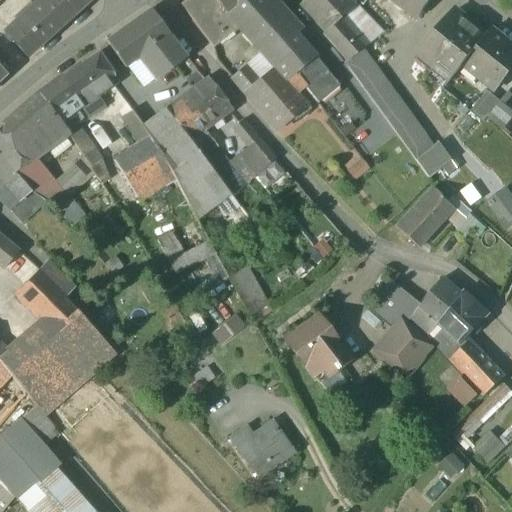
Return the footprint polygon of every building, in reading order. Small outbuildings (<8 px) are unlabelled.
[(39,1),(36,4),(58,27),(87,0),(41,0),(40,2),(39,1)] [(187,0),(185,2),(217,44),(237,28),(225,14),(214,0),(187,0)] [(214,0),(225,14),(242,0),(214,0)] [(264,0),(262,2),(261,0),(242,0),(225,14),(237,28),(260,54),(273,68),(274,67),(286,80),(293,74),(296,78),(305,88),(317,104),(338,87),(296,35),(298,33),(269,0),(264,0)] [(305,0),(299,6),(323,33),(338,19),(354,3),(350,0),(305,0)] [(373,0),(387,0),(414,20),(416,19),(430,0),(371,0),(373,1),(373,0)] [(338,19),(364,45),(382,32),(354,3),(338,19)] [(26,56),(58,27),(36,4),(4,33),(26,56)] [(136,60),(153,81),(185,58),(165,32),(150,11),(147,13),(107,43),(124,68),(126,67),(136,60)] [(455,74),(463,65),(486,36),(454,11),(418,56),(435,69),(441,62),(455,74)] [(364,45),(338,19),(323,33),(324,36),(345,61),(360,48),(364,45)] [(511,48),(490,31),(486,36),(463,65),(494,90),(511,67),(511,48)] [(362,89),(365,93),(384,80),(360,48),(345,61),(343,62),(350,72),(362,89)] [(258,80),(273,68),(260,54),(245,67),(258,80)] [(98,55),(62,78),(82,108),(98,96),(117,83),(98,55)] [(143,89),(153,81),(136,60),(126,67),(143,89)] [(450,81),(455,74),(441,62),(435,69),(450,81)] [(230,79),(242,94),(258,80),(245,67),(230,79)] [(242,94),(275,131),(289,119),(306,105),(288,84),(296,78),(293,74),(286,80),(274,67),(273,68),(258,80),(242,94)] [(353,95),(362,89),(350,72),(341,78),(353,95)] [(58,124),(82,108),(62,78),(38,95),(58,124)] [(208,78),(180,99),(189,109),(194,106),(209,127),(232,110),(208,78)] [(408,114),(384,80),(365,93),(390,127),(408,114)] [(470,112),(483,123),(487,118),(499,102),(487,93),(470,112)] [(56,125),(58,124),(38,95),(16,114),(44,152),(47,150),(65,136),(56,125)] [(98,96),(82,108),(89,119),(106,107),(98,96)] [(166,109),(189,141),(198,135),(209,127),(194,106),(189,109),(180,99),(166,109)] [(487,118),(494,125),(507,108),(499,102),(487,118)] [(289,119),(294,125),(312,110),(306,105),(289,119)] [(176,180),(197,220),(230,195),(221,183),(202,158),(189,141),(166,109),(141,127),(149,139),(155,147),(170,169),(175,178),(176,180)] [(170,169),(155,147),(149,139),(141,127),(133,115),(131,112),(126,117),(126,127),(139,146),(114,161),(140,202),(154,193),(176,180),(175,178),(170,169)] [(16,114),(6,123),(34,159),(44,152),(16,114)] [(432,147),(408,114),(390,127),(414,160),(432,147)] [(63,129),(85,159),(96,151),(99,149),(93,141),(95,139),(79,117),(63,129)] [(232,129),(248,148),(258,141),(242,121),(232,129)] [(0,158),(14,175),(34,159),(6,123),(0,127),(0,158)] [(201,139),(198,135),(189,141),(202,158),(216,147),(206,135),(201,139)] [(72,146),(65,136),(47,150),(54,159),(72,146)] [(274,161),(258,141),(248,148),(238,157),(255,177),(274,161)] [(414,160),(429,181),(439,173),(452,162),(438,143),(432,147),(414,160)] [(202,158),(221,183),(235,173),(216,147),(202,158)] [(102,159),(96,151),(85,159),(91,167),(102,159)] [(0,201),(9,212),(30,193),(14,175),(0,158),(0,201)] [(56,208),(58,210),(68,203),(34,159),(14,175),(30,193),(56,208)] [(347,171),(354,181),(369,170),(361,160),(347,171)] [(245,185),(235,173),(221,183),(230,195),(231,196),(245,185)] [(511,193),(505,184),(485,199),(506,229),(511,224),(511,193)] [(410,213),(431,233),(454,209),(432,189),(410,213)] [(73,199),(58,211),(69,226),(85,215),(73,199)] [(396,227),(417,248),(431,233),(410,213),(396,227)] [(172,233),(157,241),(175,274),(215,253),(207,240),(184,253),(172,233)] [(0,267),(3,270),(18,252),(0,236),(0,267)] [(38,270),(66,297),(74,289),(46,262),(38,270)] [(227,278),(250,320),(268,306),(247,267),(227,278)] [(15,297),(41,322),(53,334),(75,312),(63,300),(66,297),(38,270),(15,294),(15,297)] [(427,336),(437,325),(462,296),(442,278),(418,306),(407,319),(408,320),(427,336)] [(407,319),(418,306),(391,283),(369,309),(393,329),(402,319),(406,322),(408,320),(407,319)] [(465,292),(462,296),(437,325),(460,345),(464,341),(488,314),(465,292)] [(114,354),(75,312),(53,334),(41,322),(8,351),(0,358),(0,363),(35,407),(43,416),(114,354)] [(211,334),(220,347),(244,328),(234,315),(211,334)] [(306,366),(319,383),(349,360),(336,343),(337,342),(317,316),(285,341),(305,367),(306,366)] [(375,350),(406,376),(425,355),(421,352),(429,342),(406,322),(402,319),(393,329),(375,350)] [(467,344),(464,341),(460,345),(437,325),(427,336),(449,361),(467,344)] [(449,361),(483,397),(502,380),(485,362),(467,344),(449,361)] [(206,368),(193,377),(200,387),(213,378),(206,368)] [(446,386),(463,406),(476,394),(458,375),(446,386)] [(482,468),(505,446),(484,424),(511,397),(511,392),(503,383),(450,434),(482,468)] [(479,393),(463,408),(469,414),(484,399),(479,393)] [(93,511),(38,448),(57,433),(43,416),(35,407),(0,435),(0,481),(14,496),(28,511),(93,511)] [(229,439),(257,478),(272,468),(268,462),(289,448),(271,423),(257,433),(259,436),(253,440),(245,428),(229,439)] [(268,462),(272,468),(293,453),(289,448),(268,462)] [(452,452),(439,464),(452,477),(464,464),(452,452)] [(0,511),(14,496),(0,481),(0,511)]
